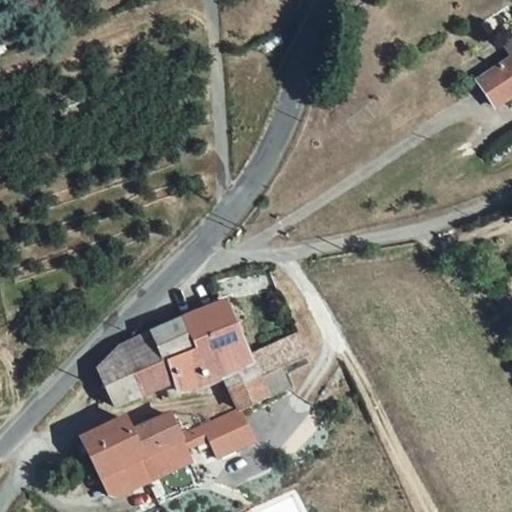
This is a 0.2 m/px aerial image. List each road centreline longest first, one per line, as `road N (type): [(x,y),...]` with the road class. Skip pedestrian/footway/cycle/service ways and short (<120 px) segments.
road 1 (residential): [(194,247),(219,259),(417,228),(511,186)]
road 2 (tertiary): [(194,247),(258,171),(309,43),(310,0)]
road 3 (tertiary): [(0,444),(194,247)]
